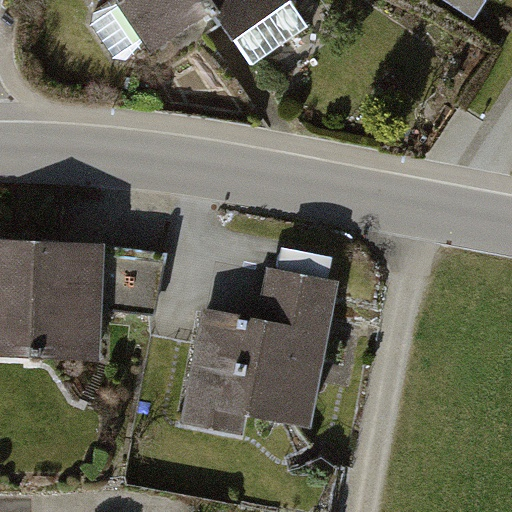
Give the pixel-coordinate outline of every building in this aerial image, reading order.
[(115,0),(155,60),(222,16),(211,0),(115,0)] [(211,0),(222,16),(248,56),(314,12),(305,0),(211,0)] [(484,0),(441,0),(475,22),(488,3),(484,0)] [(113,249),(0,245),(0,372),(109,376),(113,249)] [(138,246),(131,301),(163,306),(170,250),(138,246)] [(257,324),(207,315),(192,411),(313,431),(337,290),(265,278),(257,324)]
